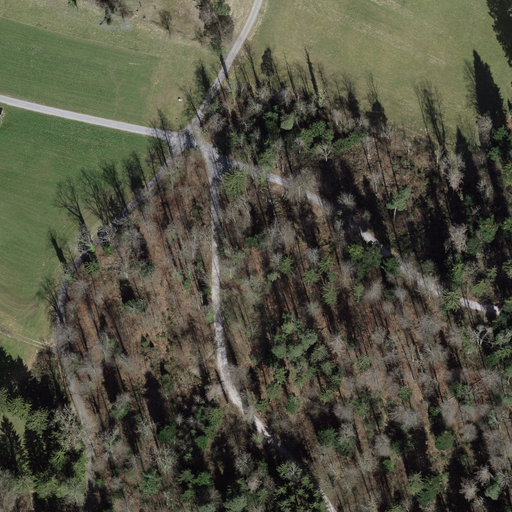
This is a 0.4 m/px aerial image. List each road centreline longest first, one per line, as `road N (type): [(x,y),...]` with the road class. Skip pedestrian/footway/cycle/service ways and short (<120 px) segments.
road 1 (track): [(89,511),(91,473),(61,321),(63,287),(185,139)]
road 2 (track): [(215,157),(216,298),(227,375),(249,414),(332,511)]
road 3 (track): [(511,311),(441,292),(317,198),(215,157)]
road 4 (track): [(0,98),(185,139)]
road 5 (track): [(259,0),(185,139)]
